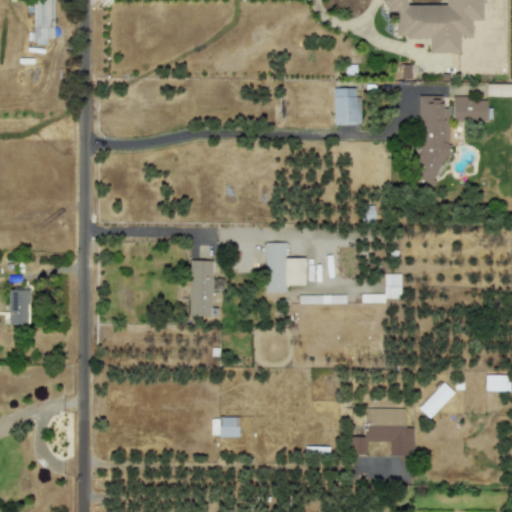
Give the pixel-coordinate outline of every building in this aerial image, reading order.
[(32,44),(43,43),(43,38),(52,38),(52,0),(25,0),(25,11),(31,11),(32,44)] [(443,0),(443,4),(404,4),(404,0),(382,0),(382,11),(393,11),(392,37),(426,38),(426,52),(457,52),(458,36),(469,36),(469,20),(481,20),(481,0),(443,0)] [(511,95),(511,83),(484,84),(484,96),(511,95)] [(331,88),(332,124),(357,123),(356,87),(331,88)] [(417,95),(417,153),(407,174),(432,185),(432,178),(447,144),(447,107),(439,107),(439,95),(417,95)] [(485,119),(484,97),(450,98),(451,120),(485,119)] [(262,242),(263,292),(283,291),(282,241),(262,242)] [(303,284),(302,257),(282,257),(283,285),(303,284)] [(209,315),(209,260),(187,259),(187,315),(209,315)] [(399,273),(382,273),(382,294),(359,293),(359,302),(383,302),(383,298),(398,298),(399,273)] [(4,288),(5,324),(26,323),(26,288),(4,288)] [(483,390),(509,390),(509,375),(484,374),(483,390)] [(427,418),(451,392),(441,382),(416,408),(427,418)] [(403,408),(362,407),(362,436),(347,436),(347,454),(365,454),(365,441),(387,441),(387,455),(411,455),(411,427),(403,426),(403,408)] [(209,417),(209,436),(236,435),(236,416),(209,417)]
